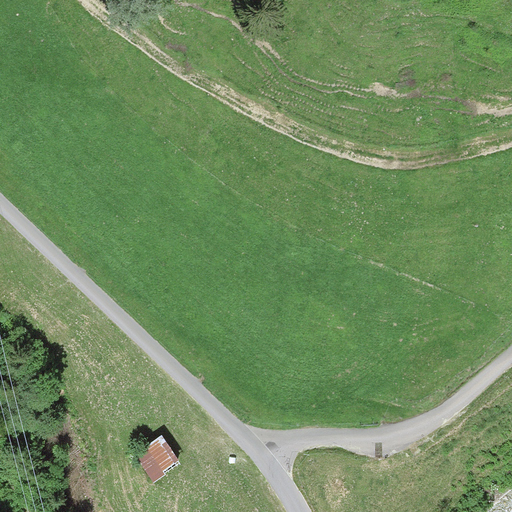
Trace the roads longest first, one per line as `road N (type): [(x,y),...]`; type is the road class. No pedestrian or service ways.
road 1 (track): [(511,139),(435,158),(351,153),(235,101),(145,48),(96,0)]
road 2 (unclassified): [(0,201),(257,448)]
road 3 (unclassified): [(257,448),(311,437),(379,439),(439,415),(511,354)]
